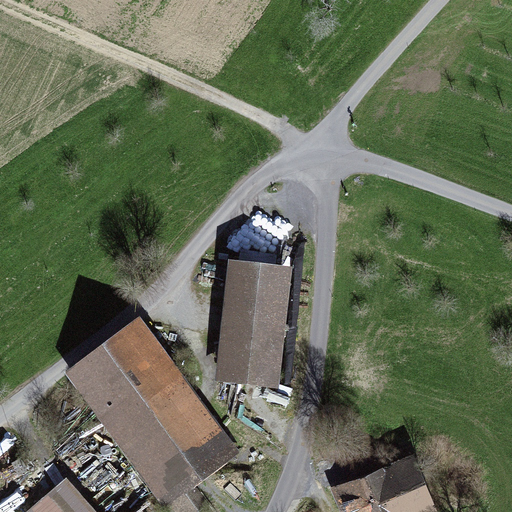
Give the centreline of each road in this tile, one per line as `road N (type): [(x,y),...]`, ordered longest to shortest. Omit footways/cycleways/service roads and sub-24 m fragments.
road 1 (unclassified): [(318,155),(278,169),(0,417)]
road 2 (unclassified): [(276,511),(320,385),(333,246),(318,155)]
road 3 (track): [(318,155),(20,0)]
road 4 (unclassified): [(511,204),(389,163),(318,155)]
